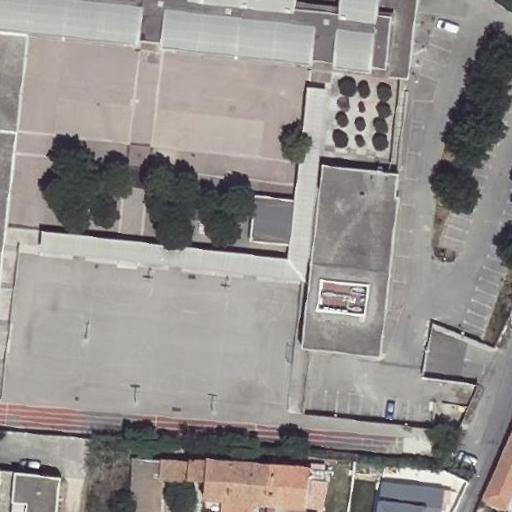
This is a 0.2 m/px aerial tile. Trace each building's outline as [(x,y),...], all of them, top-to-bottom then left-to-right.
[(0,0),(0,281),(3,248),(6,226),(29,33),(329,69),(408,76),(417,0),(0,0)] [(399,172),(323,163),(302,346),(378,354),(399,172)] [(511,439),(486,497),(505,506),(511,491),(511,439)] [(129,505),(128,511),(156,511),(157,508),(160,476),(162,457),(133,455),(129,505)] [(206,498),(223,499),(256,501),(308,506),(312,466),(210,456),(210,459),(208,481),(206,498)] [(196,460),(162,457),(160,476),(195,479),(196,460)] [(197,458),(196,460),(195,479),(208,481),(210,459),(197,458)] [(312,466),(308,506),(323,507),(327,467),(312,466)] [(59,511),(63,474),(20,469),(17,497),(30,500),(29,511),(59,511)] [(223,499),(222,511),(254,511),(256,501),(223,499)]
